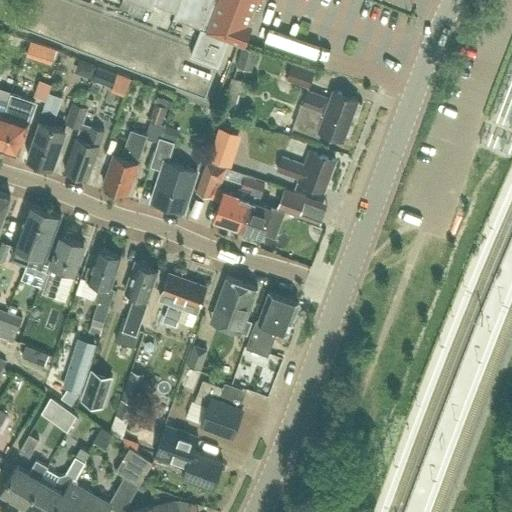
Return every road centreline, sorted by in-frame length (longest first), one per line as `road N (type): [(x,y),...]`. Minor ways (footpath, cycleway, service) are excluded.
road 1 (residential): [(0,170),(339,294)]
road 2 (tertiary): [(339,294),(449,0)]
road 3 (tertiary): [(254,511),(339,294)]
